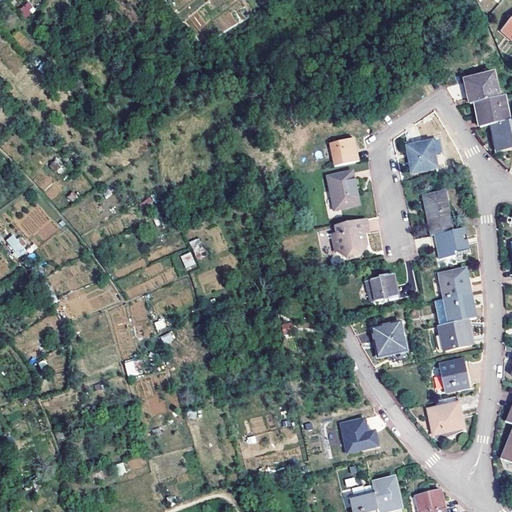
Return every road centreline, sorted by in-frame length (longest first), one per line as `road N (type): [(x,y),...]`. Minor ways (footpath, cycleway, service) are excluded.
road 1 (residential): [(480,452),(493,339),(482,185)]
road 2 (residential): [(402,256),(380,141),(439,102)]
road 3 (residential): [(454,482),(401,424),(346,340)]
